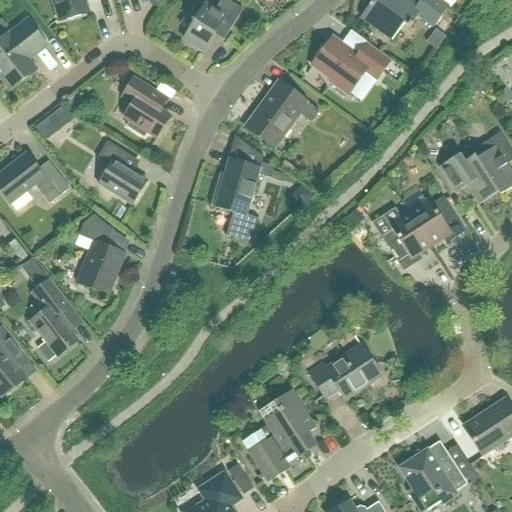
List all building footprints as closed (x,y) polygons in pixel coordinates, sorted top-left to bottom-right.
[(51,0),(58,23),(89,14),(85,0),(92,0),(93,0),(51,0)] [(192,10),(181,27),(189,31),(183,40),(203,52),(217,30),(226,36),(223,41),(224,41),(243,11),(225,0),(221,0),(215,12),(205,6),(200,14),(192,10)] [(433,29),(449,7),(438,0),(421,0),(417,6),(411,1),(409,4),(403,0),(373,0),(360,19),(377,31),(379,28),(393,39),(403,24),(409,29),(417,17),(433,29)] [(7,35),(0,40),(0,77),(10,91),(36,72),(27,60),(33,55),(34,56),(46,46),(28,22),(9,37),(7,35)] [(365,73),(376,81),(389,63),(366,45),(358,57),(333,38),(311,67),(332,82),(330,84),(348,97),(365,73)] [(390,85),(404,93),(411,80),(397,72),(390,85)] [(167,100),(134,80),(127,91),(137,97),(124,119),(156,140),(170,118),(160,111),(167,100)] [(299,116),(311,124),(319,112),(293,93),(285,104),(271,93),(245,129),(274,150),(299,116)] [(498,194),(497,194),(499,197),(511,188),(511,174),(504,162),(511,156),(511,152),(500,134),(481,147),(486,154),(476,160),(498,194)] [(107,143),(97,160),(109,168),(98,186),(132,206),(147,182),(115,162),(121,151),(107,143)] [(274,168),(262,164),(263,158),(244,143),(238,163),(229,161),(220,190),(216,188),(210,207),(233,214),(226,238),(251,245),(259,220),(246,216),(258,176),(271,180),(274,168)] [(35,187),(40,193),(49,206),(69,190),(48,163),(39,170),(26,154),(0,174),(0,192),(10,206),(35,187)] [(476,160),(474,157),(464,164),(459,157),(440,169),(454,190),(464,183),(479,206),(497,194),(498,194),(476,160)] [(428,200),(408,213),(431,248),(450,236),(454,241),(466,233),(443,198),(442,199),(444,201),(433,207),(428,200)] [(431,248),(408,213),(388,226),(393,234),(383,240),(382,238),(381,238),(403,273),(415,265),(412,260),(431,248)] [(119,269),(125,255),(106,247),(111,236),(84,225),(79,237),(93,243),(77,285),(108,297),(115,279),(114,279),(118,268),(119,269)] [(28,257),(15,240),(7,246),(19,263),(28,257)] [(81,324),(68,308),(49,282),(32,295),(45,312),(30,323),(46,344),(38,350),(48,363),(56,357),(57,358),(78,342),(71,332),(81,324)] [(19,351),(2,329),(0,330),(0,395),(2,398),(25,380),(9,359),(19,351)] [(323,365),(309,374),(324,398),(338,390),(344,400),(354,394),(357,394),(366,388),(367,385),(362,378),(375,369),(355,338),(354,338),(359,347),(341,359),(342,361),(327,371),(323,365)] [(259,413),(267,426),(241,443),(268,484),(290,470),(287,465),(316,446),(308,434),(315,430),(291,392),(259,413)] [(511,411),(505,400),(485,413),(486,415),(479,419),(478,417),(463,427),(482,457),(511,438),(511,411)] [(408,493),(420,511),(426,511),(440,503),(442,506),(457,496),(455,493),(467,486),(439,443),(426,451),(428,454),(415,463),(413,460),(398,469),(412,490),(408,493)] [(228,473),(244,496),(254,490),(238,466),(228,473)] [(194,511),(227,511),(226,510),(241,500),(224,475),(199,491),(207,504),(194,511)] [(356,511),(349,501),(332,511),(384,511),(378,503),(377,504),(378,506),(369,511),(364,511),(364,510),(360,509),(356,511)]
